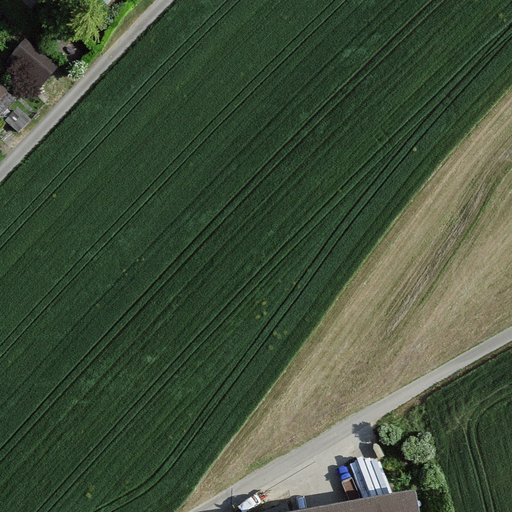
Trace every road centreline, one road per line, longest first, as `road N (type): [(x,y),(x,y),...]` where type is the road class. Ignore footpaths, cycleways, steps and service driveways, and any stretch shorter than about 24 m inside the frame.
road 1 (track): [(204,511),(511,336)]
road 2 (track): [(170,0),(0,182)]
